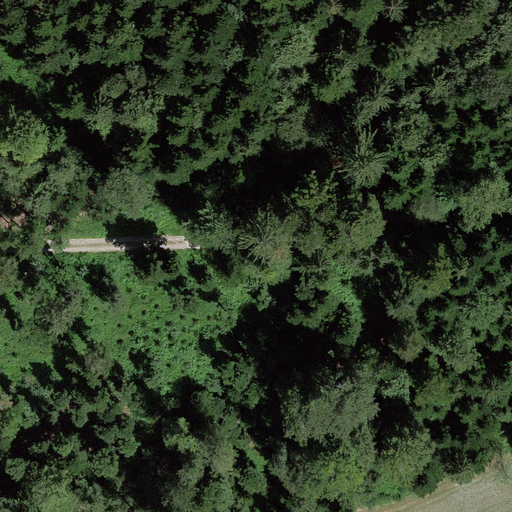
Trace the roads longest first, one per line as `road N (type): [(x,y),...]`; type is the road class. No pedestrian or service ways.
road 1 (track): [(511,191),(376,220),(123,249),(0,249)]
road 2 (track): [(123,249),(377,111),(441,56),(488,0)]
